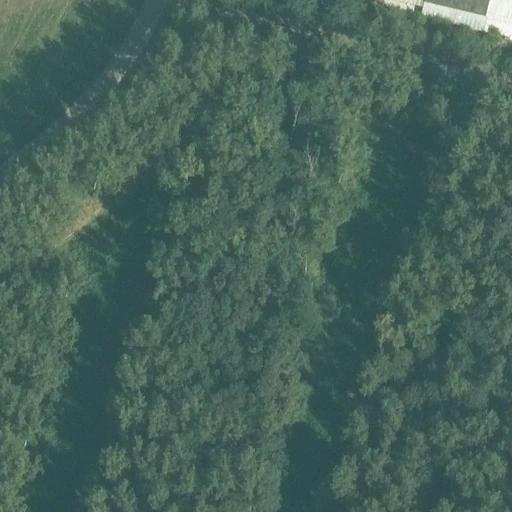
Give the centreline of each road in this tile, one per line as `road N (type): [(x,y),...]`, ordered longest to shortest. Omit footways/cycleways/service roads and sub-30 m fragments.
road 1 (track): [(0,282),(185,133),(219,92),(238,85),(511,152)]
road 2 (unclassified): [(0,180),(92,100),(158,0)]
